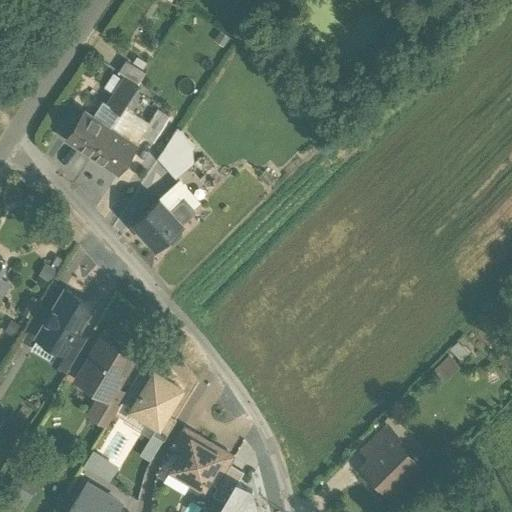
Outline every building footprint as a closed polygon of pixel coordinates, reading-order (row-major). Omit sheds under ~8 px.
[(126,61),(118,73),(126,79),(139,87),(146,75),(126,61)] [(126,79),(109,104),(122,113),(125,108),(139,87),(126,79)] [(102,99),(91,116),(111,129),(122,113),(109,104),(102,99)] [(122,113),(111,129),(119,135),(133,113),(125,108),(122,113)] [(154,144),(170,118),(158,110),(149,122),(141,136),(154,144)] [(91,116),(83,111),(66,138),(94,156),(111,129),(91,116)] [(141,136),(149,122),(133,113),(119,135),(135,145),(141,136)] [(177,127),(158,159),(176,179),(194,163),(194,146),(177,127)] [(119,135),(111,129),(94,156),(120,173),(137,147),(119,135)] [(200,202),(179,181),(159,198),(170,210),(183,198),(193,209),(200,202)] [(159,198),(132,222),(156,248),(183,224),(170,210),(159,198)] [(183,198),(170,210),(183,224),(196,212),(193,209),(183,198)] [(91,305),(66,290),(38,336),(62,350),(63,351),(75,332),(91,305)] [(86,339),(75,332),(63,351),(62,350),(55,362),(67,370),(86,339)] [(119,349),(101,338),(91,354),(90,353),(87,358),(88,359),(82,368),(92,374),(87,383),(103,394),(109,397),(115,387),(133,357),(120,348),(119,349)] [(138,397),(156,367),(147,362),(129,391),(138,397)] [(131,409),(159,425),(166,415),(184,384),(156,367),(138,397),(131,409)] [(115,387),(109,397),(103,394),(91,414),(107,424),(126,394),(115,387)] [(174,420),(166,415),(159,425),(153,435),(162,441),(174,420)] [(185,426),(172,447),(183,453),(194,433),(195,432),(185,426)] [(392,441),(382,432),(383,431),(382,431),(381,431),(382,432),(372,442),(371,441),(371,442),(371,443),(372,442),(381,452),(375,458),(375,457),(375,458),(370,463),(370,462),(370,463),(365,468),(364,468),(365,468),(364,469),(365,469),(377,480),(376,481),(377,481),(388,492),(388,493),(389,493),(389,492),(405,476),(406,477),(406,476),(416,466),(417,466),(416,466),(417,465),(416,465),(404,454),(405,453),(404,453),(392,442),(393,441),(392,441)] [(224,451),(194,433),(183,453),(174,468),(187,475),(184,480),(201,490),(208,479),(224,451)] [(93,448),(84,463),(110,478),(119,463),(93,448)] [(224,451),(208,479),(218,485),(231,464),(235,457),(224,451)] [(213,494),(227,502),(239,483),(245,472),(231,464),(218,485),(213,494)] [(227,502),(220,511),(257,511),(253,491),(239,483),(227,502)] [(115,511),(121,503),(88,484),(70,511),(115,511)]
